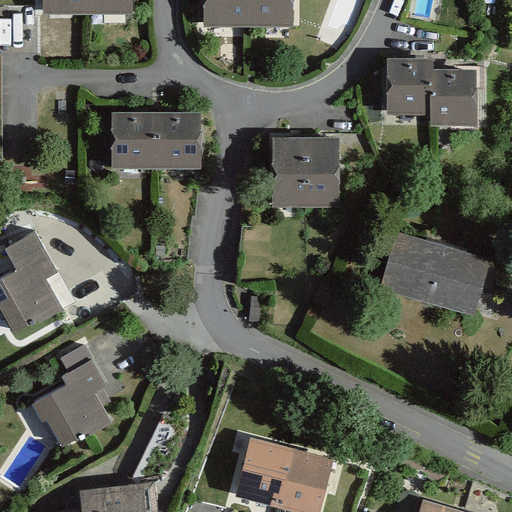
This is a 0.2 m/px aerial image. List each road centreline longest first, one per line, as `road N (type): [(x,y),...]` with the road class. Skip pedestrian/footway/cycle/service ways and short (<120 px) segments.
road 1 (residential): [(511,471),(260,352),(220,323),(205,274),(240,101)]
road 2 (residential): [(386,0),(355,58),(325,86),(280,104),(240,101)]
road 3 (residential): [(180,72),(22,74)]
